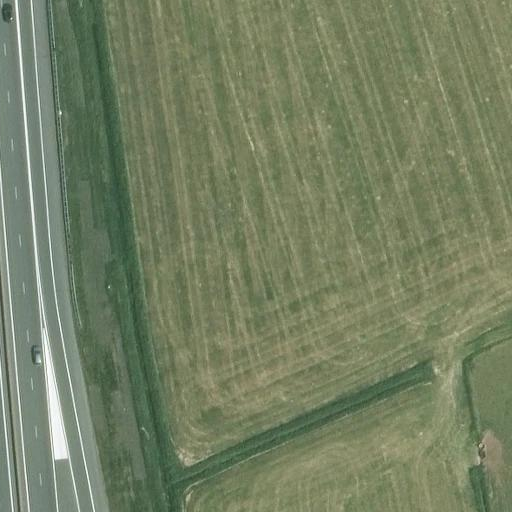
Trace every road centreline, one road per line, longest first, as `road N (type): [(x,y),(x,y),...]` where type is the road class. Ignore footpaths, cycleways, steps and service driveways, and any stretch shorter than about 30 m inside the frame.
road 1 (trunk): [(86,511),(19,243)]
road 2 (motorway): [(45,511),(19,243)]
road 3 (motorway): [(19,243),(1,0)]
